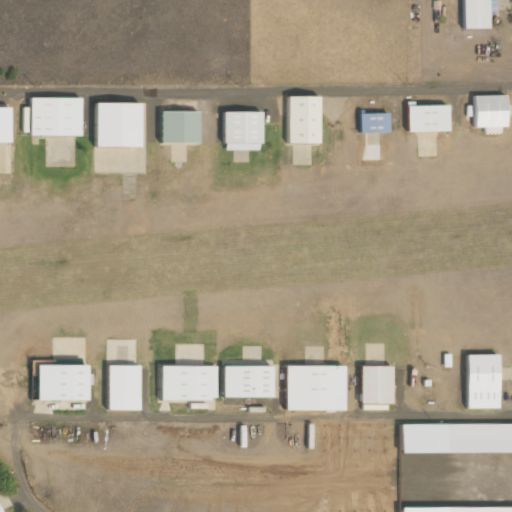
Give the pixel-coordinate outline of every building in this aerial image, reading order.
[(459,0),(460,29),(486,29),(486,0),(459,0)] [(471,96),(472,128),(503,127),(502,95),(471,96)] [(316,97),(284,97),(284,144),(316,144),(316,97)] [(22,136),(78,136),(78,98),(27,98),(27,108),(22,108),(22,136)] [(91,147),(136,147),(137,103),(92,102),(91,147)] [(445,105),(404,106),(404,132),(446,131),(445,105)] [(195,111),(158,112),(159,151),(196,151),(195,111)] [(219,111),(219,143),(258,144),(258,112),(219,111)] [(386,114),(357,113),(357,133),(386,133),(386,114)] [(495,355),(463,355),(464,409),(496,409),(495,355)] [(82,401),(82,365),(32,365),(31,400),(82,401)] [(136,411),(136,366),(104,366),(104,410),(136,411)] [(156,400),(214,401),(215,366),(157,366),(156,400)] [(219,366),(219,398),(269,398),(269,366),(219,366)] [(282,410),(341,411),(341,366),(282,366),(282,410)] [(389,366),(358,366),(357,404),(389,404),(389,366)]
